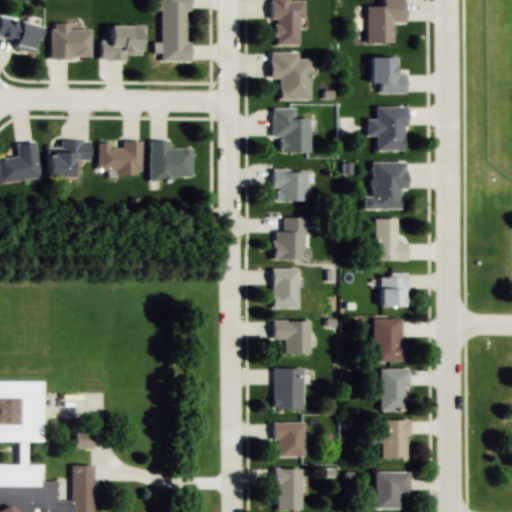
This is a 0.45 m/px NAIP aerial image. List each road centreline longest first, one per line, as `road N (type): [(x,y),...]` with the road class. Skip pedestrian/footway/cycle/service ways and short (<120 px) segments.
road 1 (residential): [(229,511),(226,0)]
road 2 (secondary): [(446,511),(445,0)]
road 3 (residential): [(227,103),(0,97)]
